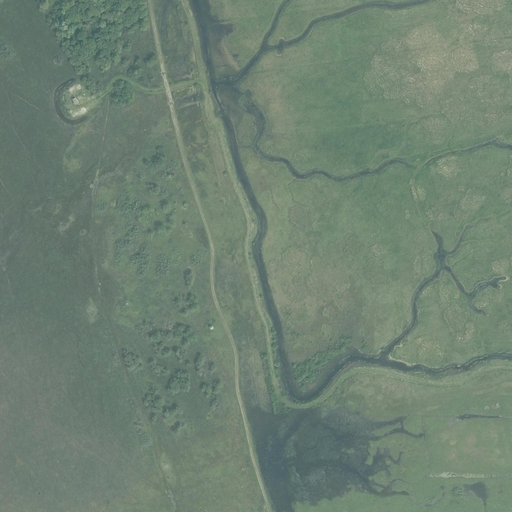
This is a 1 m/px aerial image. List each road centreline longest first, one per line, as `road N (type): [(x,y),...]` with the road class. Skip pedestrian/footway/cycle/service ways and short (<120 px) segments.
road 1 (track): [(148,0),(210,240),(211,294),(235,351),(234,386),(270,511)]
road 2 (track): [(177,511),(92,269),(89,191),(111,58),(102,0)]
